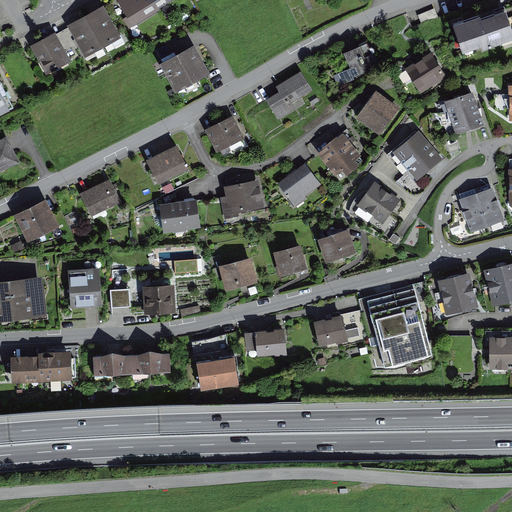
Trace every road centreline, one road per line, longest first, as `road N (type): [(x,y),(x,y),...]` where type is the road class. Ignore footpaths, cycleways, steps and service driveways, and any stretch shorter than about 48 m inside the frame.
road 1 (residential): [(0,494),(290,472),(511,482)]
road 2 (motorway): [(511,415),(0,433)]
road 3 (motorway): [(0,455),(511,439)]
road 4 (unclassified): [(444,258),(193,323),(0,338)]
road 5 (residential): [(411,0),(319,37),(186,115)]
road 6 (residential): [(186,115),(215,168),(233,174),(274,160),(362,97)]
road 7 (residential): [(186,115),(0,207)]
road 8 (residential): [(444,258),(442,200),(488,165),(488,144)]
road 9 (residential): [(399,232),(453,162),(488,144)]
